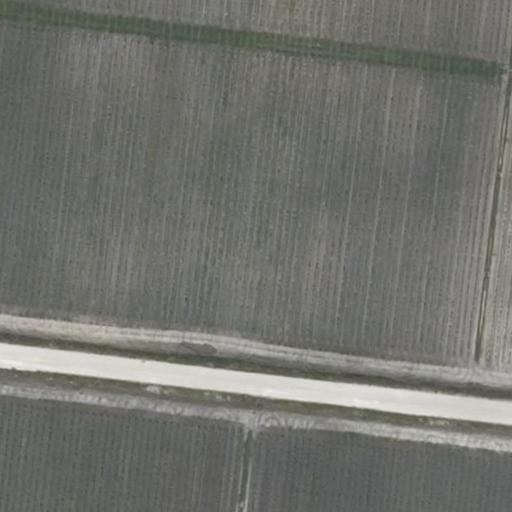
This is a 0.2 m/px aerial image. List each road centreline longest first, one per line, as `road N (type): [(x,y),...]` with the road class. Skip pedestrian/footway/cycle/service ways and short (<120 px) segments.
road 1 (track): [(0,10),(511,72)]
road 2 (track): [(0,350),(511,411)]
road 3 (track): [(511,76),(470,406)]
road 4 (track): [(255,381),(241,511)]
